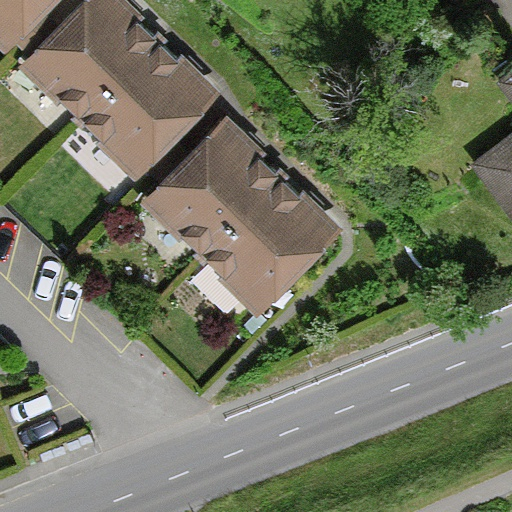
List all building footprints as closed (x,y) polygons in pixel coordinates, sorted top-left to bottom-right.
[(0,0),(0,42),(3,46),(48,0),(0,0)] [(125,0),(78,0),(18,60),(74,116),(158,33),(125,0)] [(158,33),(74,116),(79,121),(130,173),(214,90),(158,33)] [(511,132),(472,163),(511,216),(511,68),(500,78),(511,93),(511,132)] [(224,114),(141,198),(197,253),(280,169),(224,114)] [(280,169),(197,253),(201,257),(254,308),(337,224),(280,169)]
